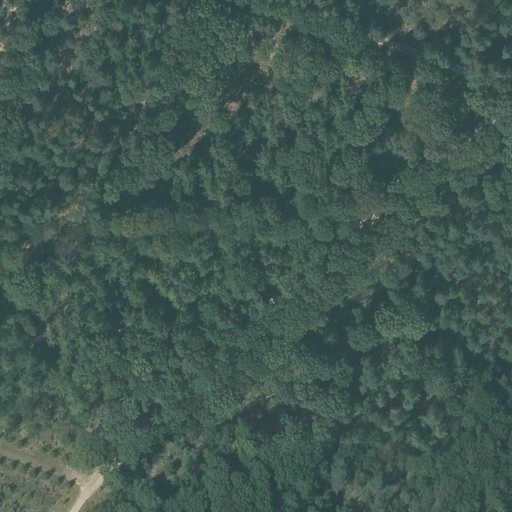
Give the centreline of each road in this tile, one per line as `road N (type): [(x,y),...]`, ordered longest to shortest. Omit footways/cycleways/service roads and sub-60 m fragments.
road 1 (track): [(389,196),(162,403),(86,484)]
road 2 (track): [(389,196),(0,230)]
road 3 (track): [(259,0),(511,85)]
road 4 (track): [(46,0),(0,140)]
road 5 (track): [(511,121),(389,196)]
